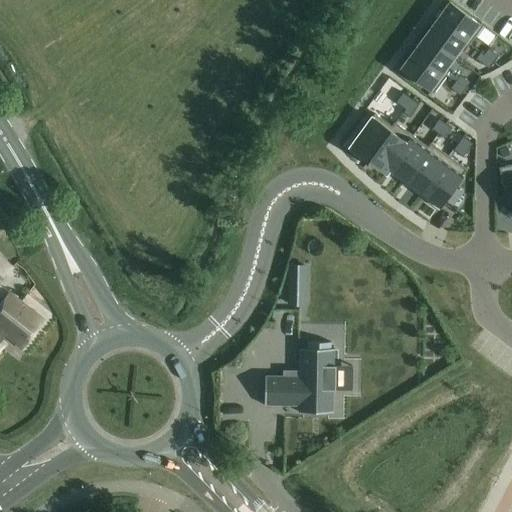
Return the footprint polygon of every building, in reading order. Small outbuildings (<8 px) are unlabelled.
[(449,1),(436,20),(465,41),(465,42),(469,45),(483,26),(449,1)] [(436,20),(424,35),(454,57),(465,42),(465,41),(436,20)] [(424,35),(413,51),(443,72),(454,57),(424,35)] [(483,54),(493,62),(498,55),(488,48),(483,54)] [(413,51),(400,69),(433,93),(447,74),(443,72),(413,51)] [(480,52),(475,59),(488,68),(493,62),(483,54),(480,52)] [(460,75),(455,81),(465,89),(470,82),(460,75)] [(455,81),(450,88),(460,95),(465,89),(455,81)] [(403,92),(395,102),(405,109),(412,99),(403,92)] [(405,109),(403,112),(409,117),(419,104),(412,99),(405,109)] [(374,113),(350,147),(368,160),(392,127),(391,126),(374,113)] [(439,119),(431,128),(438,133),(445,123),(439,119)] [(392,127),(368,160),(386,173),(389,170),(388,169),(413,136),(394,122),(391,126),(392,127)] [(445,123),(438,133),(445,138),(452,128),(445,123)] [(413,136),(388,169),(389,170),(404,180),(428,147),(427,146),(413,136)] [(463,136),(453,149),(463,157),(473,143),(463,136)] [(428,147),(404,180),(421,193),(448,156),(430,143),(427,146),(428,147)] [(506,147),(499,150),(502,157),(509,154),(506,147)] [(448,156),(421,193),(439,206),(466,169),(448,156)] [(511,164),(498,167),(505,197),(511,195),(511,164)] [(0,279),(11,268),(0,257),(0,279)] [(289,266),(289,304),(305,304),(305,266),(289,266)] [(9,294),(0,305),(0,349),(4,345),(0,342),(0,341),(5,335),(22,348),(43,321),(9,294)] [(264,405),(333,406),(333,390),(335,390),(335,365),(334,365),(334,348),(331,348),(331,342),(307,342),(306,348),(299,348),(298,376),(265,375),(264,405)]
